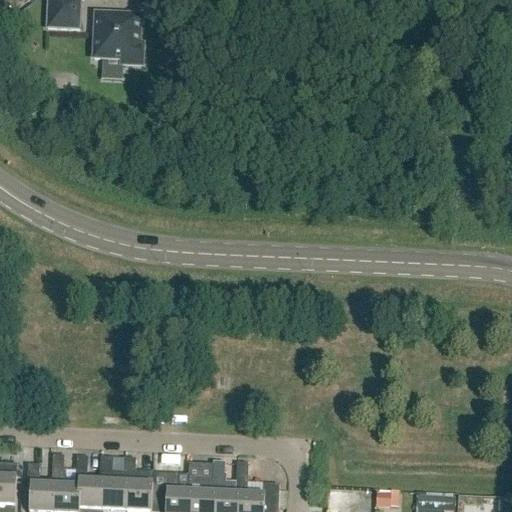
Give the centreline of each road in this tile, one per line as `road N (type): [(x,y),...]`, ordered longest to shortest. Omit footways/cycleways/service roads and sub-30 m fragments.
road 1 (secondary): [(511,273),(124,246),(62,224),(0,187)]
road 2 (residential): [(297,511),(299,450),(0,435)]
